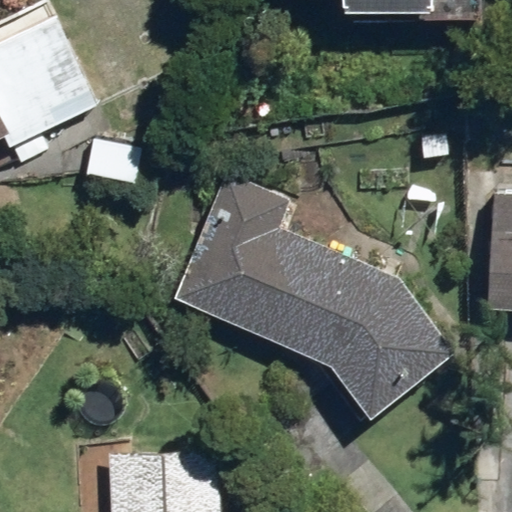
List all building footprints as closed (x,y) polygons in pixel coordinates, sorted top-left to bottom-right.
[(473,0),(333,0),(333,11),(473,14),(473,0)] [(0,139),(4,146),(93,104),(47,17),(0,36),(0,139)] [(143,138),(89,132),(85,174),(139,180),(143,138)] [(293,199),(232,177),(176,295),(325,358),(366,420),(450,352),(393,275),(282,228),(293,199)] [(511,190),(486,189),(481,314),(511,315),(511,190)] [(221,511),(223,455),(112,453),(111,511),(221,511)]
